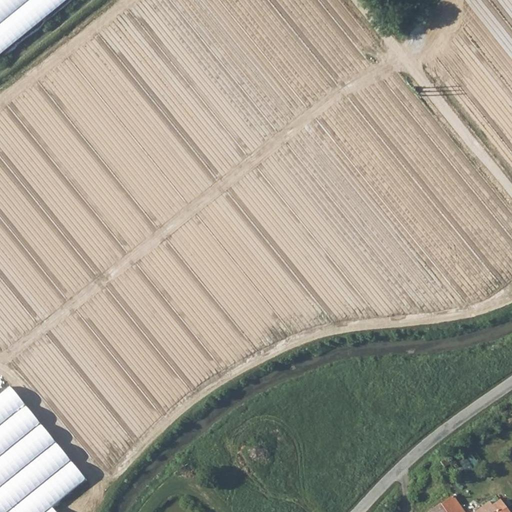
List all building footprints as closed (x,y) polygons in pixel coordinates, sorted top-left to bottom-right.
[(0,0),(0,54),(65,0),(0,0)] [(83,479),(7,386),(0,391),(0,511),(52,511),(49,508),(83,479)] [(450,463),(446,459),(441,463),(445,468),(450,463)] [(496,511),(493,506),(490,502),(475,511),(465,511),(452,496),(429,511),(496,511)] [(510,511),(502,500),(493,506),(496,511),(510,511)]
